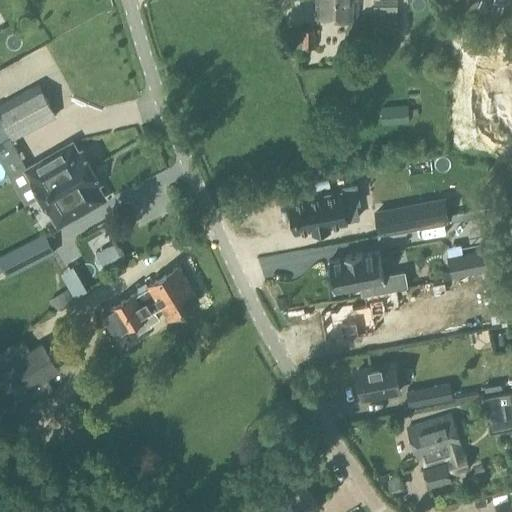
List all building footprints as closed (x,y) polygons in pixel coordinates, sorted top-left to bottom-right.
[(317,0),(316,18),(358,20),(358,0),(317,0)] [(397,6),(372,6),(373,36),(398,35),(397,6)] [(314,30),(304,30),(304,49),(314,48),(314,30)] [(39,84),(0,104),(0,113),(11,135),(13,139),(56,116),(39,84)] [(408,105),(381,107),(383,123),(409,121),(408,105)] [(0,113),(0,141),(11,135),(0,113)] [(73,142),(26,169),(59,225),(88,208),(85,203),(102,193),(97,185),(101,183),(82,151),(79,153),(73,142)] [(310,197),(291,200),(297,230),(314,227),(314,230),(330,227),(330,224),(346,221),(346,220),(359,217),(356,204),(344,206),(341,191),(322,195),(321,190),(309,193),(310,197)] [(444,199),(377,211),(381,231),(384,231),(384,234),(448,222),(444,199)] [(52,254),(43,235),(0,257),(0,272),(5,270),(9,276),(52,254)] [(123,262),(115,248),(97,258),(104,272),(123,262)] [(489,269),(486,250),(450,257),(454,275),(489,269)] [(346,257),(329,261),(334,290),(362,285),(364,295),(407,286),(404,272),(384,276),(380,251),(362,254),(362,252),(346,255),(346,257)] [(134,293),(113,306),(98,315),(111,336),(126,327),(162,304),(170,317),(200,298),(179,265),(149,284),(150,284),(135,294),(134,293)] [(368,303),(323,312),(329,342),(380,332),(377,314),(405,308),(401,288),(367,294),(368,303)] [(69,301),(63,291),(53,297),(59,307),(69,301)] [(475,329),(471,309),(433,317),(437,337),(475,329)] [(0,406),(47,376),(59,369),(42,343),(31,350),(0,370),(0,406)] [(394,364),(358,371),(364,398),(400,391),(394,364)] [(0,406),(10,422),(57,392),(47,376),(0,406)] [(442,399),(439,385),(408,391),(411,405),(442,399)] [(511,401),(510,391),(484,396),(488,423),(511,418),(511,401)] [(452,414),(408,428),(418,459),(425,456),(427,463),(446,457),(445,456),(448,455),(453,472),(469,467),(465,454),(464,454),(461,445),(462,445),(452,414)] [(447,464),(424,471),(430,489),(453,482),(447,464)] [(385,480),(389,491),(402,487),(399,476),(385,480)] [(305,483),(260,510),(261,511),(314,511),(321,508),(305,483)]
